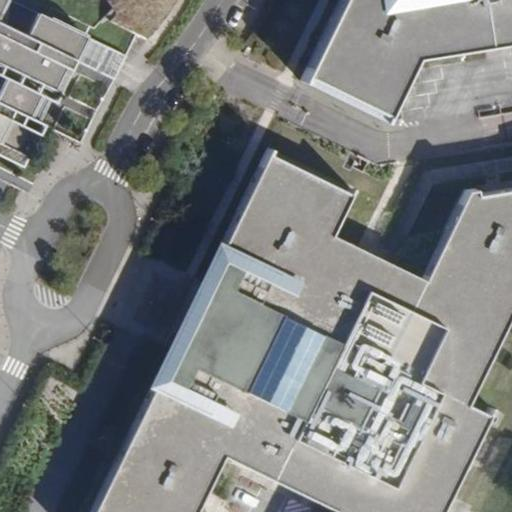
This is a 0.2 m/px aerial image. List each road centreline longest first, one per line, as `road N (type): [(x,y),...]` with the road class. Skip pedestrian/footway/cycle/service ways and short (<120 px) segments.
road 1 (residential): [(219,0),(147,99),(105,185)]
road 2 (residential): [(39,323),(55,330),(81,315),(124,222),(119,193),(105,185)]
